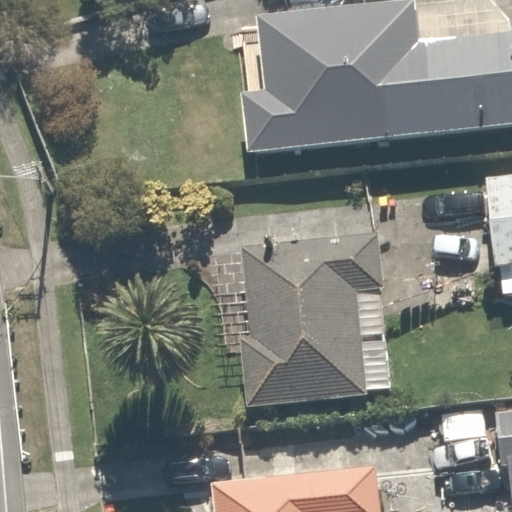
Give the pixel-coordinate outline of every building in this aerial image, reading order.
[(511,133),(511,43),(421,54),(416,12),(257,31),(265,98),(241,101),(248,164),(511,133)] [(511,214),(462,217),(465,301),(511,299),(511,214)] [(391,303),(384,241),(242,256),(252,344),(242,345),(250,419),(371,406),(361,306),(391,303)] [(511,511),(511,479),(482,481),(483,511),(511,511)] [(383,511),(380,483),(221,501),(221,511),(383,511)]
